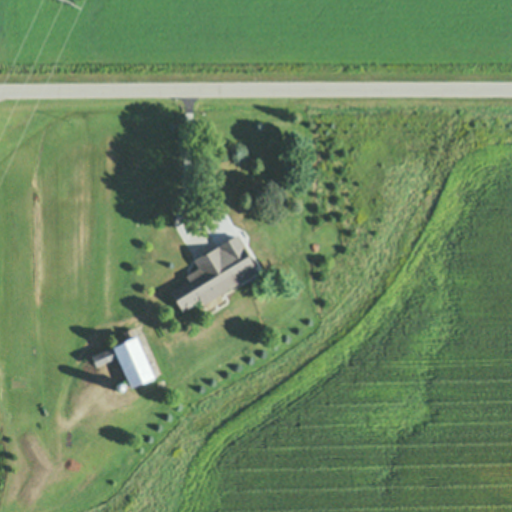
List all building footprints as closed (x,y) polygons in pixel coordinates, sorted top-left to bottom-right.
[(224,172),(223,197),(218,196),(215,192),(215,172),(219,172),(224,172)] [(224,172),(242,172),(242,197),(223,197),(224,172)] [(228,217),(228,241),(243,241),(243,217),(228,217)] [(241,280),(220,247),(238,236),(259,269),(241,280)] [(220,247),(241,280),(241,281),(222,294),(221,294),(218,288),(216,289),(203,299),(185,310),(174,294),(193,281),(190,276),(201,268),(196,261),(211,251),(211,253),(212,253),(220,247)] [(225,299),(209,308),(203,299),(218,288),(222,294),(225,299)] [(155,377),(131,387),(119,358),(98,367),(93,355),(113,347),(137,337),(155,377)]
